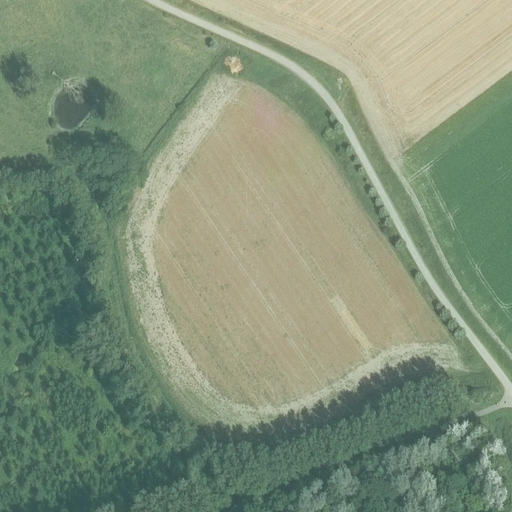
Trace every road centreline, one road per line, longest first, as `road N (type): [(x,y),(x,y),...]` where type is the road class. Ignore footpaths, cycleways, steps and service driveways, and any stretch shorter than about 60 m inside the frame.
road 1 (unclassified): [(511,393),(433,286),(315,86),(267,53),(150,0)]
road 2 (unclassified): [(511,401),(234,511)]
